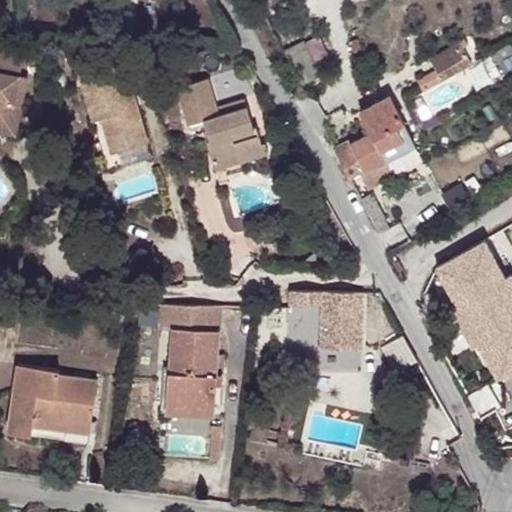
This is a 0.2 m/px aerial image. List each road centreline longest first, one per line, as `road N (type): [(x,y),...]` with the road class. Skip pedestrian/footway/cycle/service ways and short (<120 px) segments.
road 1 (unclassified): [(405,310),(230,0)]
road 2 (unclassified): [(503,511),(405,310)]
road 3 (residential): [(0,490),(160,511)]
road 4 (unclassified): [(405,310),(430,263),(511,213)]
